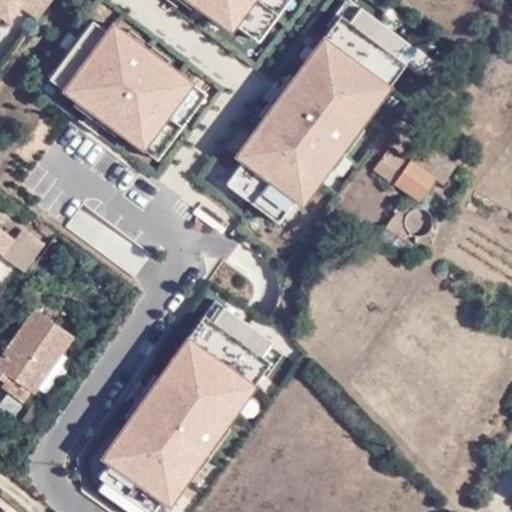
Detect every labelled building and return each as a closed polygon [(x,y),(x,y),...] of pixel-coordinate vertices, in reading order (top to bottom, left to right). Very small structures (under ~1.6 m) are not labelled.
[(40,22),(57,0),(0,0),(0,13),(3,15),(11,22),(24,9),(40,22)] [(180,0),(246,49),(279,0),(180,0)] [(409,59),(339,18),(277,95),(227,158),(303,208),(409,59)] [(100,22),(51,82),(95,116),(153,161),(199,93),(100,22)] [(423,132),(416,142),(449,167),(456,157),(423,132)] [(449,167),(416,142),(405,156),(413,161),(416,157),(442,177),(449,167)] [(355,176),(371,156),(359,147),(352,155),(344,167),(355,176)] [(413,161),(405,156),(396,147),(381,165),(425,199),(442,177),(416,157),(413,161)] [(81,205),(69,227),(96,241),(108,219),(81,205)] [(0,260),(0,267),(21,282),(40,256),(17,238),(10,248),(0,260)] [(0,260),(10,248),(0,240),(0,260)] [(10,379),(30,394),(33,397),(74,341),(37,313),(0,363),(0,381),(5,386),(10,379)] [(142,396),(94,470),(156,509),(252,378),(184,329),(142,396)] [(22,406),(30,394),(10,379),(5,386),(2,390),(22,406)]
